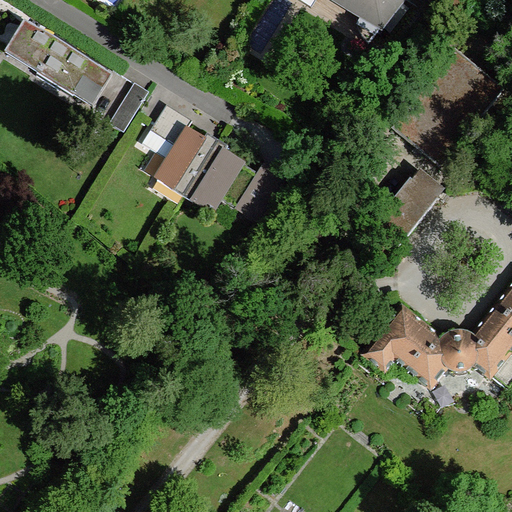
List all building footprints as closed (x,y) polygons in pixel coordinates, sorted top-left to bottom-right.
[(336,0),(359,14),(358,25),(363,39),(370,45),(402,0),(336,0)] [(77,88),(92,97),(98,88),(105,92),(113,77),(25,22),(6,52),(74,94),(77,88)] [(395,128),(444,171),(511,89),(461,49),(395,128)] [(150,94),(137,86),(112,127),(126,135),(150,94)] [(190,129),(156,181),(215,220),(250,168),(190,129)] [(378,213),(403,236),(445,191),(420,168),(378,213)] [(493,382),(511,359),(511,300),(483,336),(459,332),(444,340),(407,309),(366,359),(390,378),(400,365),(435,393),(451,373),(467,377),(478,370),(493,382)]
